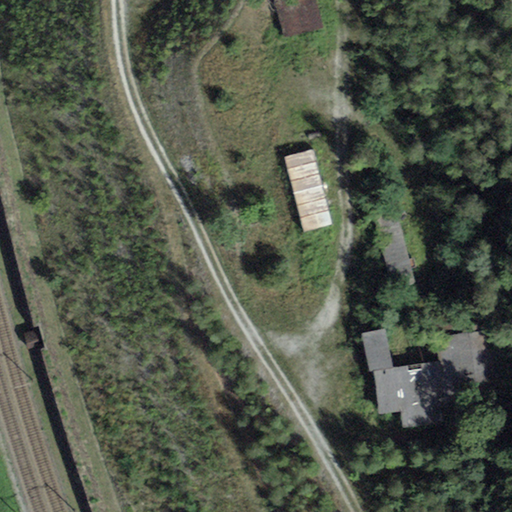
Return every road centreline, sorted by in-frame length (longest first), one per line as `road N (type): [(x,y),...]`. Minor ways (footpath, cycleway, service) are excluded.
road 1 (track): [(116,0),(125,91),(164,175),(354,511)]
road 2 (track): [(284,390),(326,318),(345,209),(339,0)]
road 3 (track): [(0,124),(55,348),(110,511)]
